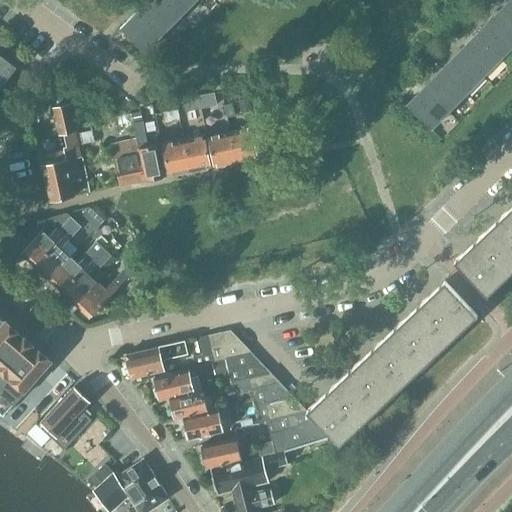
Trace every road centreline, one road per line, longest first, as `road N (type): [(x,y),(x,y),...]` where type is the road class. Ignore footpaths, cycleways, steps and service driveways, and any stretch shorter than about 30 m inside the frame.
road 1 (residential): [(89,365),(138,325),(363,289),(426,240),(511,151)]
road 2 (primary): [(511,388),(396,511)]
road 3 (residential): [(128,79),(9,0)]
road 4 (unclassified): [(173,468),(89,365)]
